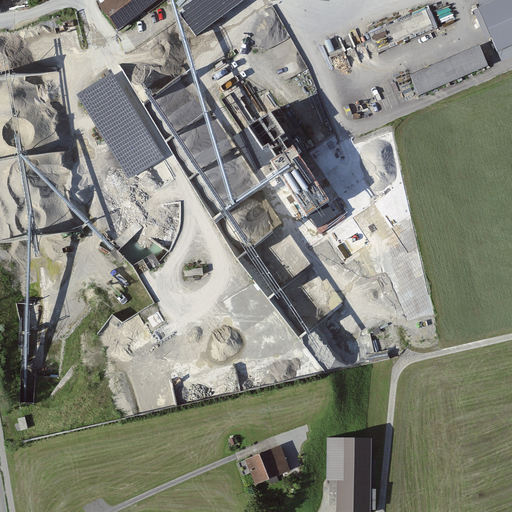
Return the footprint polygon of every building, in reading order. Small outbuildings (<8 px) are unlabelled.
[(108,0),(98,8),(117,34),(163,0),(108,0)] [(249,1),(248,0),(195,0),(181,11),(183,14),(180,16),(197,40),(249,1)] [(511,0),(477,0),(479,12),(498,56),(511,49),(511,0)] [(438,30),(429,8),(370,33),(379,55),(438,30)] [(511,49),(498,56),(502,65),(511,60),(511,49)] [(480,50),(410,79),(418,99),(489,69),(480,50)] [(113,76),(77,98),(128,182),(164,160),(113,76)] [(290,146),(270,119),(247,135),(263,158),(269,154),(274,162),(278,167),(272,171),(308,222),(310,220),(328,208),(292,157),(290,158),(284,150),(290,146)] [(263,158),(247,135),(246,132),(233,141),(256,174),(274,162),(269,154),(263,158)] [(337,219),(328,208),(310,220),(319,232),(337,219)] [(370,511),(370,437),(327,437),(327,478),(337,478),(337,511),(370,511)] [(281,443),(245,457),(246,458),(239,461),(244,473),(251,470),(256,481),(290,467),(281,443)]
